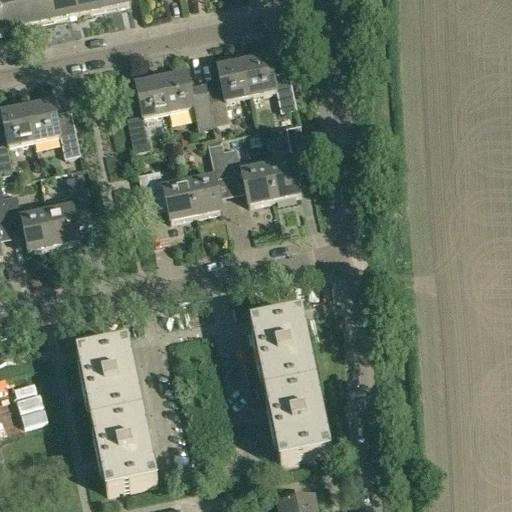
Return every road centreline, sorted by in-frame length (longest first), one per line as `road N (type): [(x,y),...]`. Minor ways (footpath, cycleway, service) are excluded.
road 1 (residential): [(0,322),(356,258)]
road 2 (residential): [(0,80),(329,13)]
road 3 (residential): [(372,511),(356,258)]
road 4 (residential): [(356,258),(329,13)]
